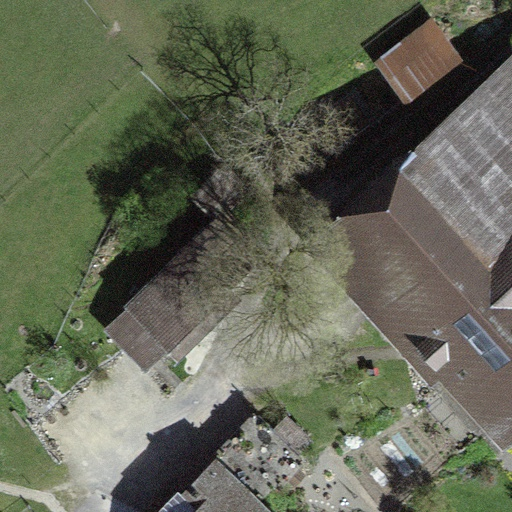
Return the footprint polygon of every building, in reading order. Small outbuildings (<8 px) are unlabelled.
[(367,57),(393,87),(444,44),(419,14),(367,57)] [(504,416),(511,408),(511,79),(506,72),(333,227),(504,416)] [(312,155),(298,139),(270,164),(284,180),(312,155)] [(219,215),(105,309),(141,352),(229,279),(218,265),(262,228),(241,202),(255,191),(229,158),(195,186),(219,215)] [(270,511),(262,504),(304,460),(256,414),(163,511),(270,511)]
